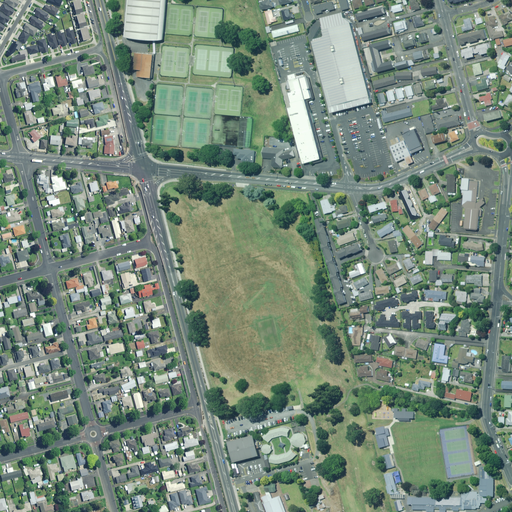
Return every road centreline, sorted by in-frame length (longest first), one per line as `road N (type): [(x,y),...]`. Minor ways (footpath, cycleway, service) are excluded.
road 1 (primary): [(234,511),(150,189)]
road 2 (tertiary): [(511,479),(486,413),(497,296)]
road 3 (secondary): [(350,185),(175,170)]
road 4 (residential): [(195,406),(155,253),(144,245)]
road 5 (residential): [(91,428),(50,269)]
road 6 (primary): [(137,144),(100,0)]
road 7 (secondary): [(474,145),(379,187),(350,185)]
road 8 (residential): [(476,133),(443,14)]
